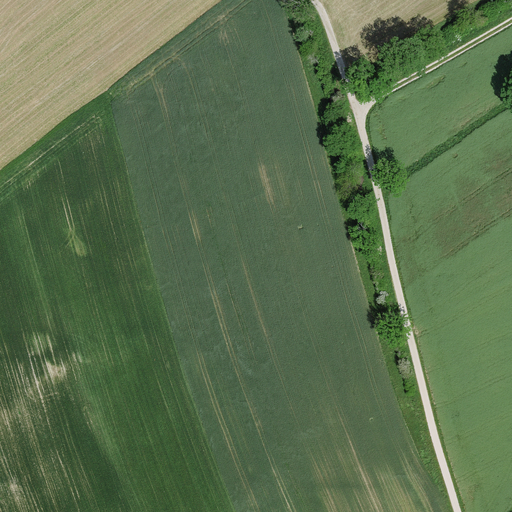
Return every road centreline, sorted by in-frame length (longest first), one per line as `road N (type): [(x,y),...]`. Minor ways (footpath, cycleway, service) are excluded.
road 1 (track): [(313,0),(356,109),(457,511)]
road 2 (track): [(356,109),(511,21)]
